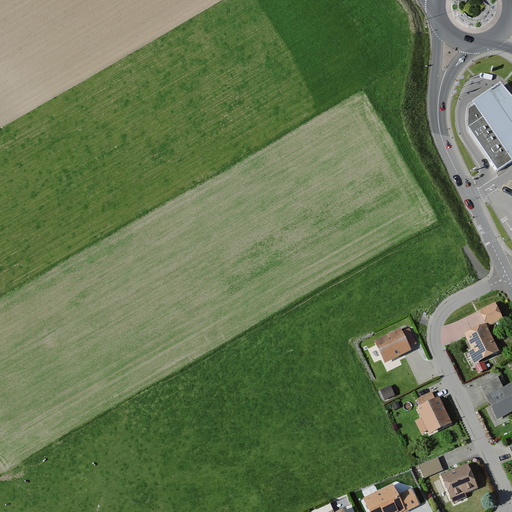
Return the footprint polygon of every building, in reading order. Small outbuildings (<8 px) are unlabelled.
[(511,94),(500,81),(471,101),(511,159),(511,158),(511,94)] [(511,156),(476,102),(469,107),(468,128),(497,170),(511,160),(511,156)] [(503,322),(495,306),(478,314),(484,327),(464,337),(471,352),(468,354),(475,368),(500,355),(487,330),(503,322)] [(416,346),(409,332),(401,335),(400,333),(374,345),(384,366),(410,354),(408,350),(416,346)] [(511,414),(511,384),(502,390),(497,379),(480,388),(497,422),(511,414)] [(420,436),(427,433),(428,437),(451,426),(438,400),(435,402),(431,395),(417,402),(420,409),(416,411),(420,421),(414,423),(420,436)] [(439,456),(419,463),(424,477),(443,470),(439,456)] [(477,491),(467,468),(440,479),(452,506),(466,499),(465,496),(477,491)] [(410,511),(418,508),(410,492),(397,499),(391,488),(362,503),(367,511),(410,511)]
